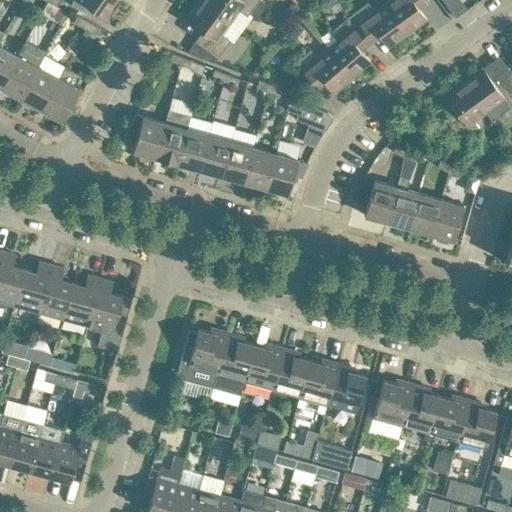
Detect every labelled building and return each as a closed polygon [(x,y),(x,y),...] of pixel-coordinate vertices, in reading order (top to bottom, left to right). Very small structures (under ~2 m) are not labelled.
[(72,0),(71,3),(94,16),(97,11),(107,18),(119,0),(72,0)] [(200,0),(199,0),(186,18),(203,30),(187,51),(213,61),(230,39),(222,33),(231,21),(200,0)] [(247,15),(257,0),(200,0),(231,21),(239,10),(247,15)] [(386,0),(385,1),(407,32),(426,18),(414,1),(416,0),(386,0)] [(407,32),(385,1),(374,9),(367,1),(349,14),(366,36),(376,29),(389,45),(407,32)] [(84,27),(88,20),(77,14),(73,21),(84,27)] [(357,44),(366,36),(349,14),(332,29),(339,37),(328,46),(352,75),(370,59),(357,44)] [(95,33),(99,26),(88,20),(84,27),(95,33)] [(18,54),(1,86),(21,96),(38,65),(43,55),(45,51),(25,40),(18,54)] [(0,85),(1,86),(18,54),(0,44),(0,85)] [(352,75),(328,46),(317,55),(311,48),(294,62),(312,83),(321,75),(334,90),(352,75)] [(181,64),(183,56),(171,52),(169,59),(181,64)] [(38,65),(21,96),(41,107),(58,75),(63,65),(43,55),(38,65)] [(205,64),(183,56),(181,64),(192,68),(191,70),(201,74),(205,64)] [(483,66),(463,80),(485,111),(491,119),(503,111),(511,104),(511,85),(505,76),(495,83),(483,66)] [(224,80),(226,72),(214,68),(211,76),(224,80)] [(238,77),(226,72),(224,80),(235,85),(238,77)] [(79,86),(58,75),(41,107),(61,118),(79,86)] [(268,91),(271,83),(259,79),(256,86),(268,91)] [(485,111),(463,80),(444,94),(456,111),(446,118),(462,140),(480,127),(474,119),(485,111)] [(280,95),(283,88),(283,87),(271,83),(268,91),(280,95)] [(290,97),(285,109),(286,109),(287,110),(297,113),(295,118),(322,129),(323,129),(324,130),(333,117),(332,117),(327,111),(290,97)] [(168,108),(164,121),(155,155),(177,161),(186,127),(190,114),(168,108)] [(155,155),(164,121),(136,113),(124,134),(136,138),(133,149),(155,155)] [(199,168),(208,133),(186,127),(177,161),(199,168)] [(221,174),(230,139),(208,133),(199,168),(221,174)] [(243,180),(252,146),(230,139),(221,174),(243,180)] [(404,156),(407,149),(396,143),(392,151),(404,156)] [(265,186),(274,152),(252,146),(243,180),(265,186)] [(415,161),(418,155),(418,154),(407,149),(404,156),(415,161)] [(307,161),(274,152),(265,186),(287,192),(292,174),(301,176),(307,161)] [(447,171),(451,163),(440,158),(437,165),(447,171)] [(459,176),(463,169),(451,163),(447,171),(459,176)] [(408,226),(418,191),(406,188),(409,178),(399,175),(396,185),(386,220),(408,226)] [(386,220),(396,185),(374,179),(364,213),(386,220)] [(430,232),(440,198),(418,191),(408,226),(430,232)] [(463,204),(440,198),(430,232),(453,239),(463,204)] [(0,300),(13,304),(23,267),(11,264),(14,253),(2,250),(0,256),(0,300)] [(38,310),(51,263),(38,260),(35,270),(23,267),(13,304),(38,310)] [(62,317),(72,281),(59,277),(62,266),(51,263),(38,310),(62,317)] [(86,324),(99,277),(87,273),(84,284),(72,281),(62,317),(86,324)] [(117,349),(131,297),(108,291),(111,280),(99,277),(86,324),(101,328),(97,344),(117,349)] [(212,385),(227,330),(214,327),(213,331),(197,327),(196,331),(189,329),(176,376),(212,385)] [(244,379),(253,343),(238,339),(239,334),(227,330),(212,385),(240,393),(244,379)] [(271,387),(282,346),(270,342),(269,347),(253,343),(244,379),(271,387)] [(299,395),(309,358),(294,354),(295,349),(282,346),(271,387),(299,395)] [(25,357),(30,358),(41,362),(43,353),(27,349),(25,357)] [(16,365),(19,355),(8,352),(5,362),(16,365)] [(27,369),(30,358),(25,357),(19,355),(16,365),(27,369)] [(50,364),(49,364),(57,366),(60,358),(52,356),(50,364)] [(60,358),(57,366),(73,371),(76,362),(60,358)] [(299,395),(297,404),(324,411),(327,402),(338,361),(325,358),(324,363),(309,358),(299,395)] [(351,365),(338,361),(327,402),(355,410),(365,374),(349,369),(351,365)] [(54,382),(57,372),(46,369),(43,379),(54,382)] [(65,385),(67,376),(67,375),(57,372),(54,382),(65,385)] [(401,423),(412,382),(400,378),(398,383),(383,379),(378,397),(372,395),(367,413),(373,415),(373,416),(401,423)] [(94,393),(97,384),(97,383),(86,380),(83,390),(94,393)] [(429,431),(439,395),(424,390),(425,385),(412,382),(401,423),(429,431)] [(457,439),(468,398),(455,394),(454,399),(439,395),(429,431),(457,439)] [(3,411),(0,422),(0,460),(10,463),(23,417),(26,404),(7,398),(3,411)] [(480,401),(468,398),(457,439),(485,446),(495,410),(479,406),(480,401)] [(23,417),(10,463),(30,469),(42,422),(46,409),(26,404),(23,417)] [(511,466),(511,414),(507,413),(493,462),(511,466)] [(218,417),(215,430),(214,431),(229,434),(232,420),(218,417)] [(42,422),(30,469),(49,474),(59,439),(62,428),(42,422)] [(78,445),(59,439),(49,474),(69,480),(70,476),(80,479),(91,436),(81,433),(78,445)] [(287,440),(284,450),(293,452),(296,443),(287,440)] [(305,446),(303,455),(312,458),(315,449),(305,446)] [(330,450),(315,446),(315,449),(312,458),(327,462),(330,450)] [(437,451),(432,469),(446,473),(451,455),(437,451)] [(293,469),(296,458),(277,453),(274,464),(293,469)] [(173,455),(169,469),(179,472),(183,458),(173,455)] [(314,475),(317,464),(296,458),(293,469),(314,475)] [(339,470),(317,464),(314,475),(336,481),(339,470)] [(148,473),(138,508),(152,511),(169,511),(178,482),(148,473)] [(445,494),(444,495),(476,504),(481,487),(449,478),(445,494)] [(191,511),(198,487),(178,482),(169,511),(191,511)] [(213,511),(219,493),(198,487),(191,511),(213,511)] [(240,499),(236,511),(258,511),(264,495),(243,489),(240,499)] [(236,511),(240,499),(219,493),(213,511),(236,511)] [(281,511),(285,500),(264,495),(258,511),(281,511)] [(511,511),(511,504),(487,498),(485,506),(507,511),(511,511)] [(303,511),(305,506),(285,500),(281,511),(303,511)]
